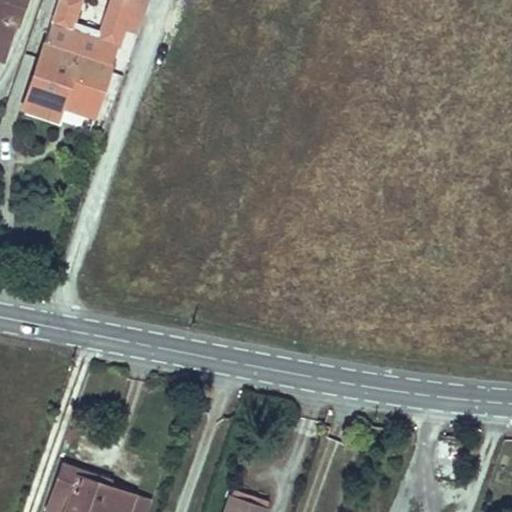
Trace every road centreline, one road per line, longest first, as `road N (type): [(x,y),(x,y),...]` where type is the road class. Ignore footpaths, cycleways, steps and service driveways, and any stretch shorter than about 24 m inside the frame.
road 1 (secondary): [(0,315),(352,384),(511,402)]
road 2 (unknown): [(62,327),(169,0)]
